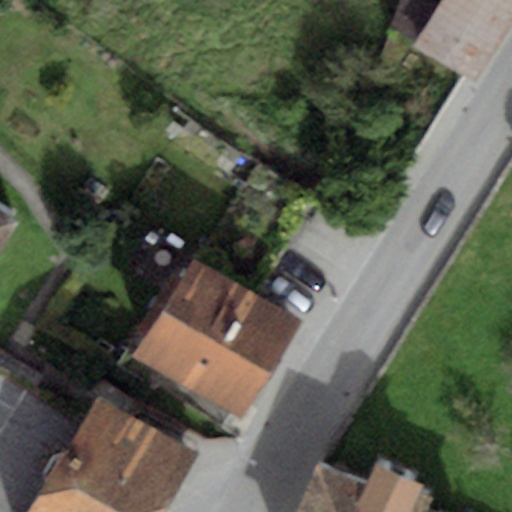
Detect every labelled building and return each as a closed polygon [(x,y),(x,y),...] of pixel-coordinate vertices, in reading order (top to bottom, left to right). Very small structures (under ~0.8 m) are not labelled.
[(511,19),(511,0),(444,0),(415,46),(474,82),(511,19)] [(0,259),(18,229),(0,217),(0,259)] [(301,323),(192,257),(131,356),(240,423),(301,323)] [(159,511),(190,459),(87,401),(24,511),(159,511)] [(365,484),(314,462),(292,511),(433,511),(430,511),(437,496),(419,488),(422,483),(375,462),(365,484)]
